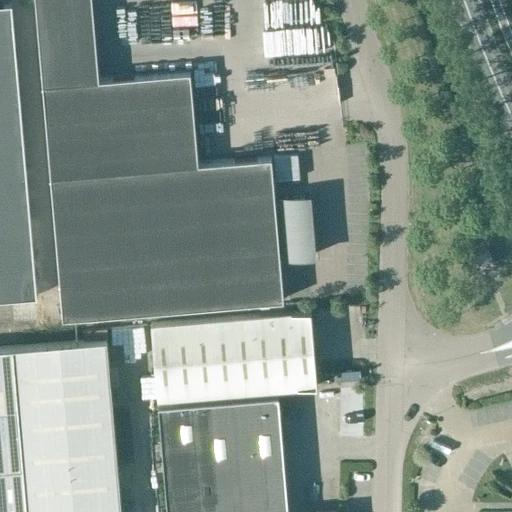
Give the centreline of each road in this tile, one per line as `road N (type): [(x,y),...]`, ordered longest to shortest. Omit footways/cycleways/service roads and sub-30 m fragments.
road 1 (unclassified): [(348,0),(388,109),(392,368)]
road 2 (unclassified): [(392,368),(386,511)]
road 3 (primary): [(511,117),(462,0)]
